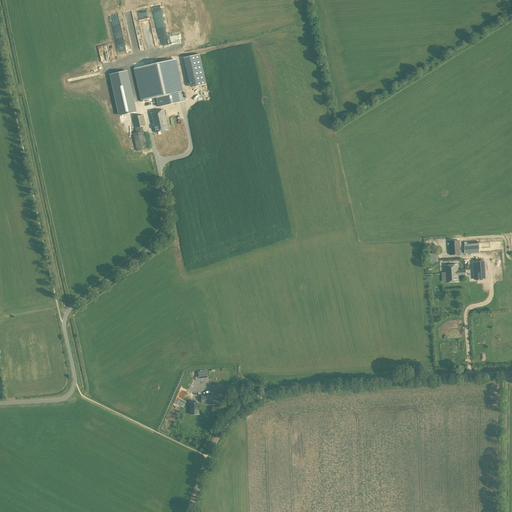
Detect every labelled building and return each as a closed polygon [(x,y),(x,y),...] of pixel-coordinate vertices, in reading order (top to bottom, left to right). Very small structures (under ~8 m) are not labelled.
[(190,88),(206,84),(200,54),(184,57),(190,88)] [(142,101),(156,97),(158,107),(186,101),(176,59),(155,64),(135,69),(142,101)] [(111,75),(120,116),(136,112),(126,71),(111,75)] [(155,133),(168,130),(164,110),(151,113),(155,133)] [(137,151),(147,149),(142,127),(146,126),(143,115),(133,117),(135,128),(136,133),(133,134),(137,151)] [(450,255),(460,255),(459,241),(449,241),(450,255)] [(465,254),(479,253),(478,241),(464,242),(465,254)] [(430,263),(438,263),(438,253),(429,254),(430,263)] [(485,279),(484,261),(473,262),(474,280),(485,279)] [(458,271),(457,265),(444,266),(446,283),(458,282),(458,276),(466,275),(465,270),(458,271)] [(199,414),(199,403),(190,403),(190,414),(199,414)]
